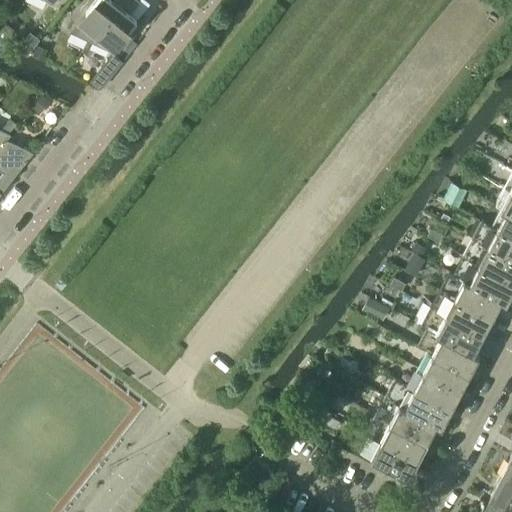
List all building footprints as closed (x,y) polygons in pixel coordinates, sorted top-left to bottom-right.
[(68,30),(89,40),(120,0),(81,0),(69,15),(76,21),(68,30)] [(120,0),(89,40),(110,50),(114,41),(122,47),(140,25),(134,21),(139,14),(131,8),(137,0),(120,0)] [(122,60),(111,51),(100,65),(111,73),(122,60)] [(9,132),(0,127),(0,144),(10,132),(9,132)] [(32,150),(31,150),(6,138),(10,133),(10,132),(0,144),(0,191),(33,150),(32,150)] [(511,168),(503,186),(511,190),(511,168)] [(499,206),(511,212),(511,190),(503,186),(494,203),(499,206)] [(490,224),(511,235),(511,212),(499,206),(490,224)] [(443,212),(440,219),(446,222),(449,216),(443,212)] [(481,242),(511,258),(511,235),(490,224),(481,242)] [(442,233),(430,227),(427,234),(438,240),(442,233)] [(426,246),(415,240),(411,249),(421,254),(426,246)] [(472,259),(511,279),(511,258),(481,242),(472,259)] [(404,268),(414,274),(423,257),(413,251),(404,268)] [(464,280),(498,297),(499,296),(504,299),(511,283),(511,279),(472,259),(463,276),(458,273),(457,276),(459,277),(464,280)] [(404,282),(392,276),(388,283),(400,290),(404,282)] [(447,293),(489,315),(498,297),(464,280),(459,277),(457,276),(447,293)] [(438,311),(480,332),(489,315),(447,293),(438,311)] [(389,306),(373,298),(366,310),(382,319),(389,306)] [(473,351),(476,353),(477,351),(471,348),(480,332),(438,311),(429,329),(437,333),(473,351)] [(425,349),(467,371),(476,353),(473,351),(437,333),(429,329),(434,331),(425,349)] [(416,366),(458,388),(467,371),(425,349),(416,366)] [(407,384),(449,406),(458,388),(416,366),(407,384)] [(396,401),(434,421),(439,424),(449,406),(407,384),(393,376),(383,394),(396,401)] [(374,412),(425,439),(434,421),(396,401),(383,394),(374,412)] [(307,428),(316,411),(293,400),(285,416),(307,428)] [(416,456),(425,439),(374,412),(365,430),(416,456)] [(406,474),(416,456),(365,430),(355,448),(406,474)] [(259,485),(272,470),(254,453),(240,468),(259,485)] [(511,453),(510,453),(500,474),(511,480),(511,453)] [(511,480),(500,474),(489,494),(511,506),(511,480)] [(479,511),(511,511),(511,506),(489,494),(479,511)]
